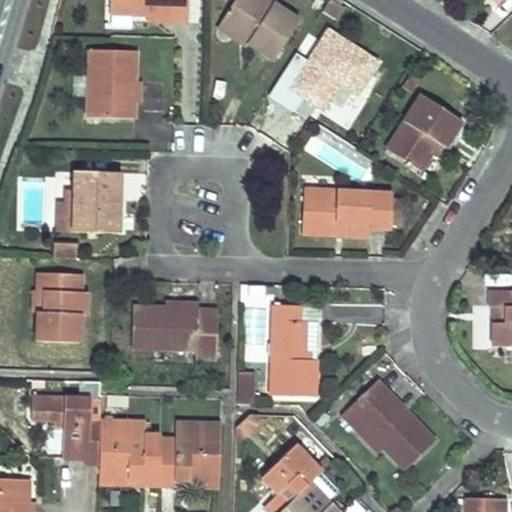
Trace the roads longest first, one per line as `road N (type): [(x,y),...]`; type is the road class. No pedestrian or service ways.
road 1 (residential): [(511,164),(439,270),(426,305),(436,365),(475,406),(511,422)]
road 2 (residential): [(387,0),(511,80)]
